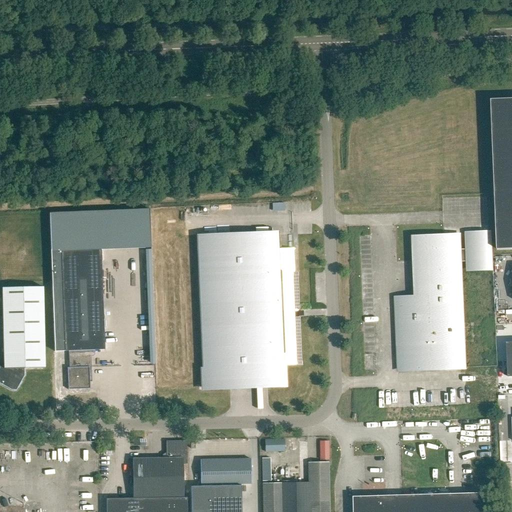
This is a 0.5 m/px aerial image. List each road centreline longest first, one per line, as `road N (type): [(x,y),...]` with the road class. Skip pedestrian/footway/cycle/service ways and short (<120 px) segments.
road 1 (unclassified): [(0,428),(300,421),(330,407),(323,44)]
road 2 (secondary): [(0,60),(323,44)]
road 3 (secondary): [(323,44),(511,36)]
